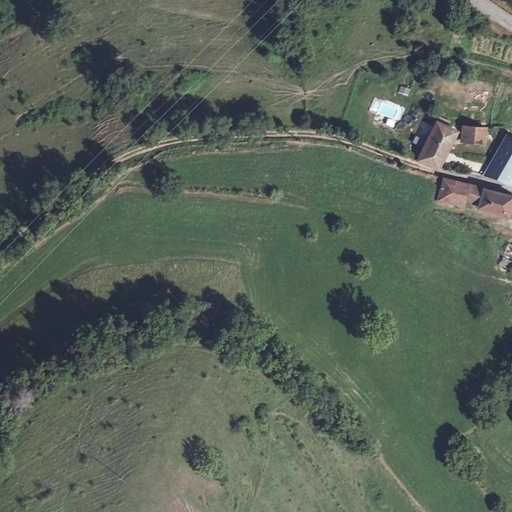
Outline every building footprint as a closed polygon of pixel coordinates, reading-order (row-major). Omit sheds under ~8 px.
[(398,94),(408,96),(410,87),(400,86),(398,94)] [(453,129),(437,121),(417,158),(435,166),(453,129)] [(465,128),(464,134),(463,140),(476,141),(476,140),(477,128),(465,128)] [(511,137),(507,134),(492,163),(510,173),(507,178),(511,178),(511,137)] [(510,173),(492,163),(486,174),(506,180),(507,178),(510,173)] [(470,185),(444,178),(439,201),(464,208),(465,203),(470,185)] [(482,188),(470,185),(465,203),(478,207),(482,188)] [(511,203),(511,196),(482,188),(478,207),(510,215),(511,203)] [(503,255),(498,261),(506,268),(511,261),(503,255)]
